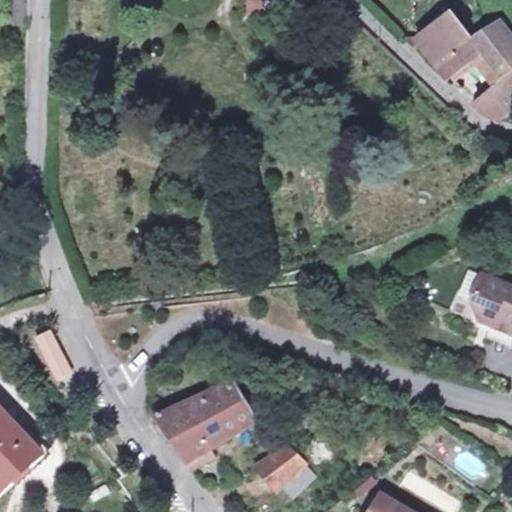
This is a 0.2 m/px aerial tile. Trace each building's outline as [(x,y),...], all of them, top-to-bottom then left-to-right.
[(29,0),(17,0),(16,31),(28,31),(29,0)] [(266,0),(249,0),(248,18),(264,20),(266,0)] [(492,120),(500,123),(511,110),(511,47),(495,27),(485,37),(472,22),(461,31),(447,17),(416,48),(446,77),(471,51),(498,81),(474,103),(492,120)] [(489,331),(511,338),(511,291),(481,280),(470,310),(479,327),(489,331)] [(511,353),(511,338),(489,331),(485,343),(511,353)] [(55,332),(44,337),(54,358),(65,352),(55,332)] [(65,352),(54,358),(65,380),(76,374),(65,352)] [(192,403),(216,446),(256,421),(235,383),(229,372),(211,380),(217,391),(192,403)] [(192,461),(216,446),(192,403),(188,404),(161,419),(192,461)] [(0,486),(36,452),(0,413),(0,486)] [(290,448),(259,467),(282,488),(313,464),(290,448)] [(451,511),(458,498),(407,472),(400,486),(451,511)] [(421,511),(390,493),(377,511),(421,511)]
